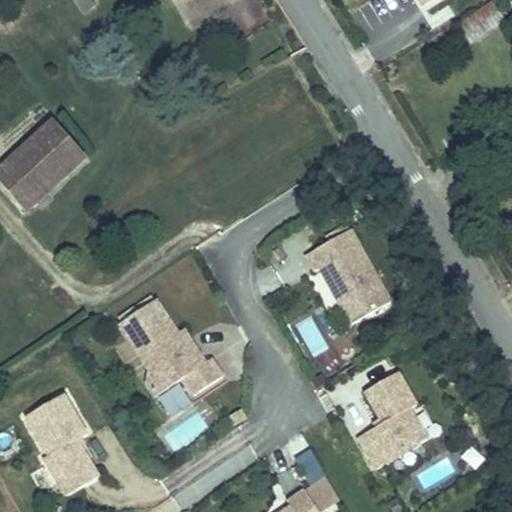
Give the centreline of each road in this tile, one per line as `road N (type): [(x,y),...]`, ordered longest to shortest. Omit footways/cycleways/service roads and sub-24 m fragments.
road 1 (residential): [(388,133),(254,228),(237,249),(241,288),(283,406)]
road 2 (residential): [(511,350),(388,133)]
road 3 (residential): [(388,133),(308,0)]
